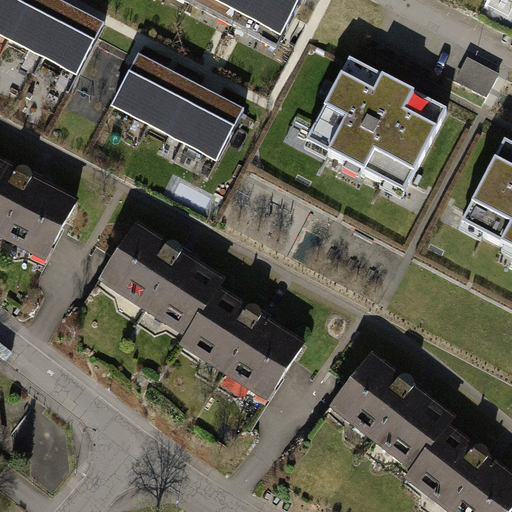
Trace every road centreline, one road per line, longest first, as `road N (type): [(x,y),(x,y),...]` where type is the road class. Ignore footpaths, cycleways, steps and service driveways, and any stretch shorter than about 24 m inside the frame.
road 1 (residential): [(0,332),(138,448)]
road 2 (residential): [(404,0),(511,55)]
